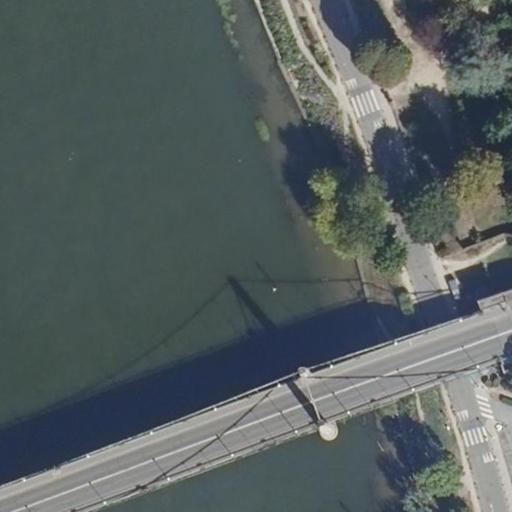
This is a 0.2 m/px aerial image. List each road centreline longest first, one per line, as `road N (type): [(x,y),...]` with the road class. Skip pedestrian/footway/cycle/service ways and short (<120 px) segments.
road 1 (residential): [(495,511),(428,273),(323,0)]
road 2 (secondary): [(511,335),(31,511)]
